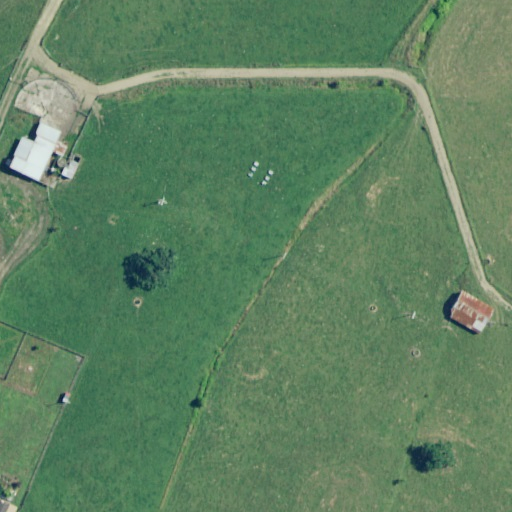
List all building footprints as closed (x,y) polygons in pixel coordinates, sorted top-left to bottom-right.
[(50,153),(56,141),(60,133),(41,124),(33,143),(22,138),(12,161),(6,158),(3,166),(37,181),(50,153)] [(68,146),(56,141),(50,153),(62,159),(68,146)] [(80,160),(70,155),(66,163),(60,160),(56,167),(62,170),(60,174),(71,179),(80,160)] [(494,309),(460,290),(444,317),(478,336),(494,309)] [(14,511),(16,509),(0,502),(0,511),(14,511)]
